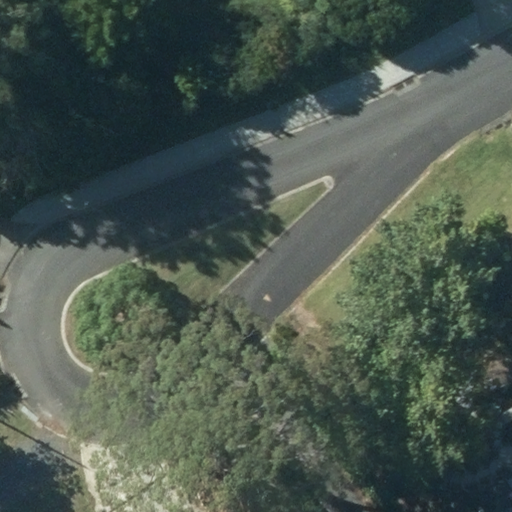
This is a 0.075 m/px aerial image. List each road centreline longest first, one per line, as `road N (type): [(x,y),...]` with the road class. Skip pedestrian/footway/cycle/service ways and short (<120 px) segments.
road 1 (residential): [(407,130),(212,337),(171,376),(119,404),(68,394),(44,367),(32,318),(45,270),(110,223)]
road 2 (residential): [(110,223),(407,130)]
road 3 (residential): [(511,69),(407,130)]
